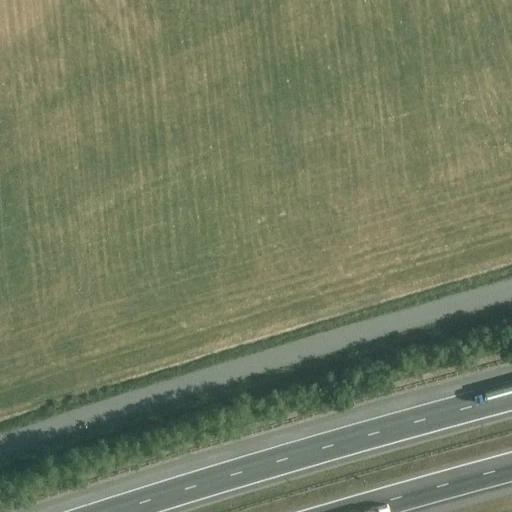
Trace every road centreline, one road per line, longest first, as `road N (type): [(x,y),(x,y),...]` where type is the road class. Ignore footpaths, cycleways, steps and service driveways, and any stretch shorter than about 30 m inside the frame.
road 1 (unclassified): [(0,445),(511,293)]
road 2 (motorway): [(511,396),(118,511)]
road 3 (motorway): [(352,511),(511,468)]
